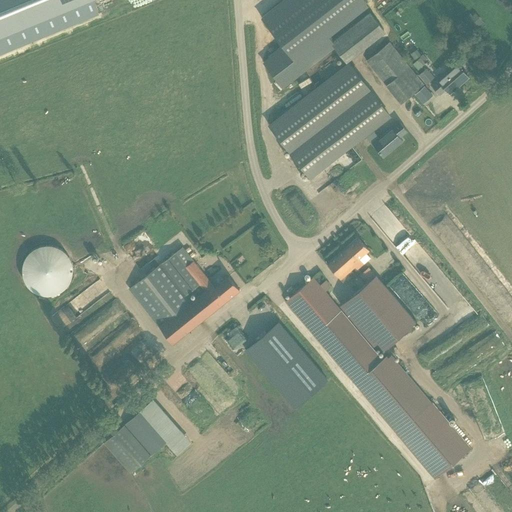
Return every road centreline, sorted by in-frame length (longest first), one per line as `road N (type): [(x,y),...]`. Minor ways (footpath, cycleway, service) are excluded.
road 1 (unclassified): [(8,511),(301,254)]
road 2 (unclassified): [(301,254),(511,67)]
road 3 (unclassified): [(301,254),(279,226),(252,161),(237,0)]
